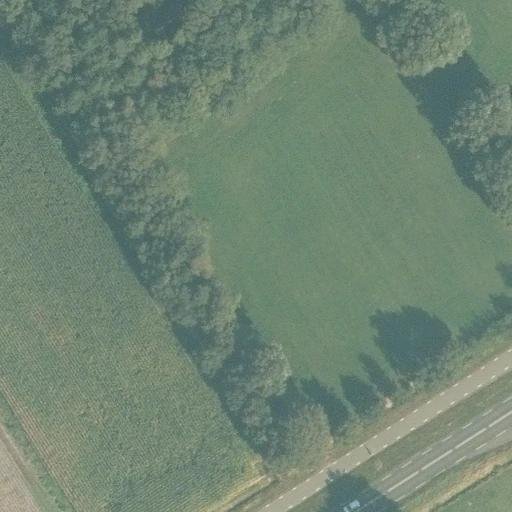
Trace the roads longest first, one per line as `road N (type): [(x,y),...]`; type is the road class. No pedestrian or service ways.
road 1 (unclassified): [(268,511),(511,356)]
road 2 (primary): [(353,511),(511,410)]
